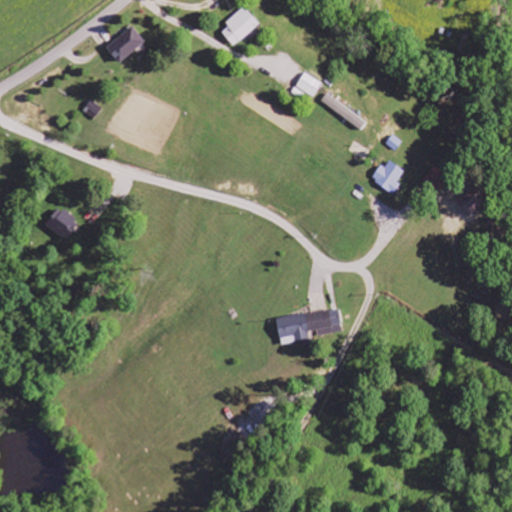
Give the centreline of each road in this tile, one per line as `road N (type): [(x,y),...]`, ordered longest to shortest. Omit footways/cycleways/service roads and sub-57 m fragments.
road 1 (residential): [(0,117),(94,160),(260,209),(323,258),(370,275),(373,291),(352,341),(254,511)]
road 2 (residential): [(0,88),(124,0)]
